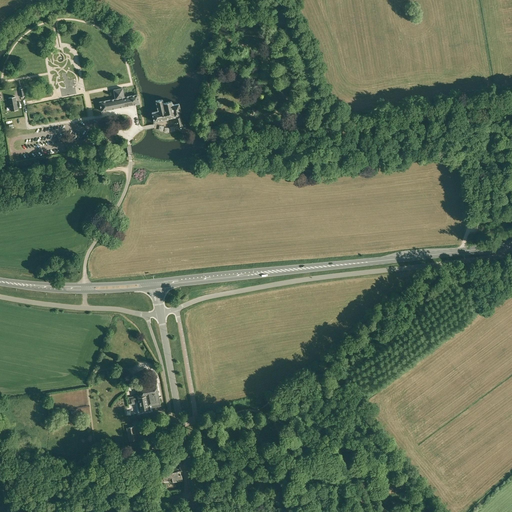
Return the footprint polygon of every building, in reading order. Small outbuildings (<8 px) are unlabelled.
[(115,98),(99,101),(101,111),(139,103),(138,94),(124,97),(122,88),(113,90),(115,98)] [(70,93),(64,94),(65,101),(79,99),(79,92),(70,93)] [(18,109),(17,105),(15,96),(8,98),(11,111),(18,109)] [(183,125),(179,112),(181,111),(179,103),(173,104),(173,103),(172,103),(172,101),(163,103),(162,99),(155,100),(158,111),(152,112),(154,121),(175,117),(178,128),(182,127),(182,128),(184,129),(185,128),(186,127),(185,125),(184,125),(183,125)] [(129,397),(130,404),(136,403),(138,414),(153,411),(151,404),(160,402),(157,385),(146,387),(146,383),(136,385),(138,395),(129,397)] [(134,426),(126,428),(129,441),(136,439),(134,426)] [(163,479),(172,478),(173,481),(182,479),(181,474),(180,474),(180,471),(175,472),(172,472),(162,474),(163,479)]
